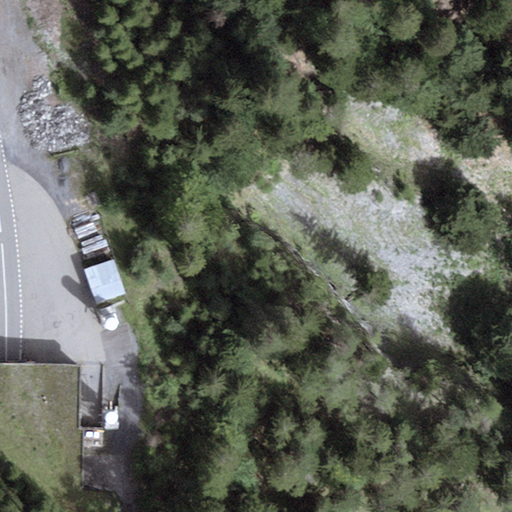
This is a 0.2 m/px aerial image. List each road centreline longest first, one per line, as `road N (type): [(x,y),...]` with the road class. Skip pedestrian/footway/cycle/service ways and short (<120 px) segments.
road 1 (track): [(0,178),(39,205),(102,335),(132,511)]
road 2 (tertiary): [(0,222),(9,364),(0,468)]
